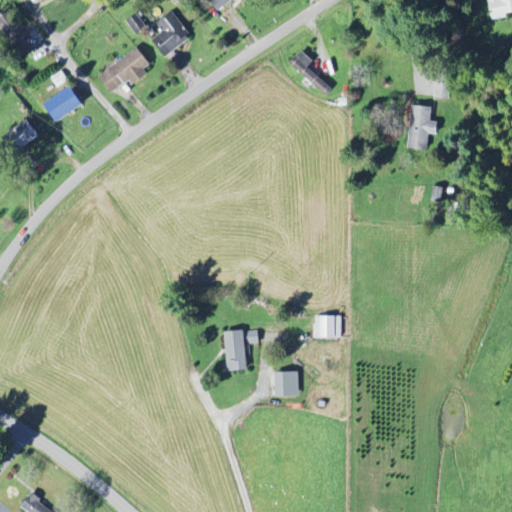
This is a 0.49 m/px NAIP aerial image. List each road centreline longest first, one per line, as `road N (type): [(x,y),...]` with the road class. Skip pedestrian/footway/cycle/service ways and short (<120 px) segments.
road 1 (residential): [(0,273),(87,169),(336,0)]
road 2 (residential): [(131,138),(62,50),(114,0)]
road 3 (tertiary): [(129,511),(0,417)]
